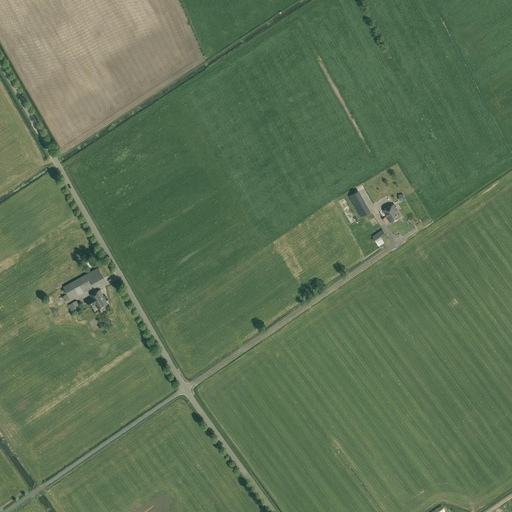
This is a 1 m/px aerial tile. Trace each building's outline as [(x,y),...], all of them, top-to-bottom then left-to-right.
[(371,211),(359,190),(348,196),(354,207),(355,207),(361,217),(371,211)] [(389,218),(388,219),(391,223),(401,216),(394,204),(383,210),(387,217),(388,217),(389,218)] [(367,216),(369,220),(376,217),(374,212),(367,216)] [(382,229),(372,236),(375,240),(380,237),(385,233),(382,229)] [(380,237),(375,240),(379,246),(384,242),(380,237)] [(94,259),(93,258),(91,257),(89,256),(87,256),(86,257),(84,258),(83,260),(83,262),(84,264),(85,265),(86,267),(88,267),(90,267),(92,266),(93,265),(94,263),(94,261),(94,259)] [(85,275),(72,282),(79,295),(92,288),(85,275)] [(100,290),(90,295),(92,297),(87,300),(90,306),(95,303),(98,309),(108,304),(100,290)] [(77,300),(68,305),(73,312),(81,308),(77,300)]
